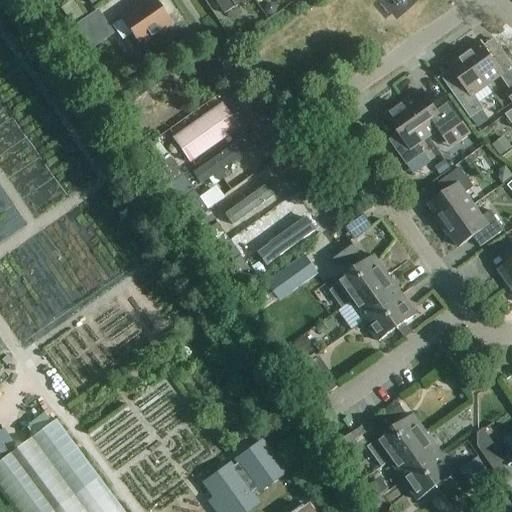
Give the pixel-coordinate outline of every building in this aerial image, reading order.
[(113,25),(119,33),(123,40),(133,33),(141,44),(170,23),(154,0),(146,0),(122,17),(123,18),(113,25)] [(213,0),(223,15),(234,8),(228,0),(213,0)] [(113,34),(97,11),(74,27),(90,50),(113,34)] [(464,54),(488,87),(501,78),(510,92),(506,94),(511,102),(511,64),(504,53),(493,60),(480,42),(464,54)] [(475,96),(488,87),(464,54),(448,65),(461,84),(450,91),(471,120),(485,110),(475,96)] [(405,105),(428,137),(439,130),(448,143),(466,130),(449,105),(438,113),(423,92),(405,105)] [(418,144),(428,137),(405,105),(387,117),(399,134),(389,140),(407,165),(424,153),(418,144)] [(222,108),(175,141),(188,158),(189,160),(193,157),(236,128),(222,108)] [(499,156),(511,147),(503,137),(492,146),(499,156)] [(193,170),(200,181),(214,171),(219,178),(228,172),(223,165),(241,152),(234,142),(193,170)] [(150,166),(161,161),(153,144),(142,149),(150,166)] [(173,183),(182,176),(170,159),(161,166),(173,183)] [(444,162),(435,168),(440,175),(449,168),(444,162)] [(498,171),(497,178),(502,185),(511,177),(511,175),(505,166),(498,171)] [(429,205),(445,228),(475,206),(466,194),(473,188),(460,169),(436,186),(443,196),(429,205)] [(196,216),(205,209),(182,176),(173,183),(196,216)] [(223,210),(232,223),(275,192),(266,180),(223,210)] [(475,206),(445,228),(459,248),(473,238),(480,248),(505,230),(491,211),(483,217),(475,206)] [(199,230),(214,219),(207,210),(193,221),(199,230)] [(252,251),(261,263),(308,230),(300,218),(252,251)] [(219,249),(228,242),(216,224),(206,231),(219,249)] [(340,247),(348,258),(357,252),(349,240),(340,247)] [(338,265),(348,258),(340,247),(330,254),(338,265)] [(356,269),(370,289),(389,276),(374,256),(356,269)] [(242,281),(252,274),(240,257),(230,264),(242,281)] [(305,257),(279,275),(291,292),(317,274),(305,257)] [(511,260),(498,270),(510,287),(511,285),(511,260)] [(342,309),(351,303),(370,289),(356,269),(336,283),(338,286),(330,292),(342,309)] [(277,303),(291,292),(279,275),(265,286),(277,303)] [(389,276),(370,289),(351,303),(365,323),(385,309),(403,296),(389,276)] [(385,309),(399,330),(417,316),(403,296),(385,309)] [(379,344),(399,330),(385,309),(365,323),(379,344)] [(298,361),(315,350),(307,337),(290,349),(298,361)] [(306,367),(314,379),(327,370),(320,358),(306,367)] [(390,422),(404,412),(397,402),(383,412),(390,422)] [(410,448),(428,435),(415,416),(396,429),(410,448)] [(123,511),(55,421),(0,461),(0,493),(14,511),(123,511)] [(383,468),(391,462),(391,461),(410,448),(396,429),(369,449),(383,468)] [(491,466),(498,475),(510,466),(511,464),(511,433),(505,439),(511,448),(511,452),(505,458),(502,460),(501,458),(491,466)] [(338,444),(349,461),(363,452),(351,435),(338,444)] [(424,468),(442,455),(428,435),(410,448),(391,461),(391,462),(405,481),(424,468)] [(424,468),(437,487),(456,474),(442,455),(424,468)] [(478,458),(459,471),(471,488),(490,475),(478,458)] [(248,464),(206,492),(224,511),(228,511),(263,489),(248,464)] [(511,489),(511,464),(510,466),(498,475),(510,492),(511,489)] [(419,500),(437,487),(424,468),(405,481),(419,500)] [(387,489),(379,479),(366,489),(373,499),(387,489)]
